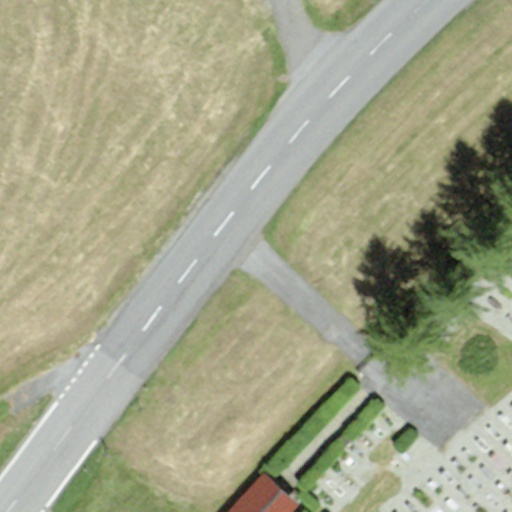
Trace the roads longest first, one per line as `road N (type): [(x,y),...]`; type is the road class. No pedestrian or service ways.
road 1 (primary): [(9,511),(304,127),(431,0)]
road 2 (track): [(110,376),(68,366),(0,407)]
